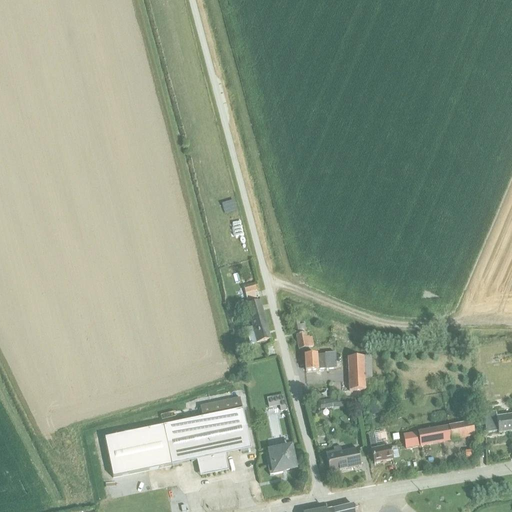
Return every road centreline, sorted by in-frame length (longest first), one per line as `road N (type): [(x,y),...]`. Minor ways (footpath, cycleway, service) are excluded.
road 1 (unclassified): [(192,0),(322,501)]
road 2 (tertiary): [(511,468),(322,501)]
